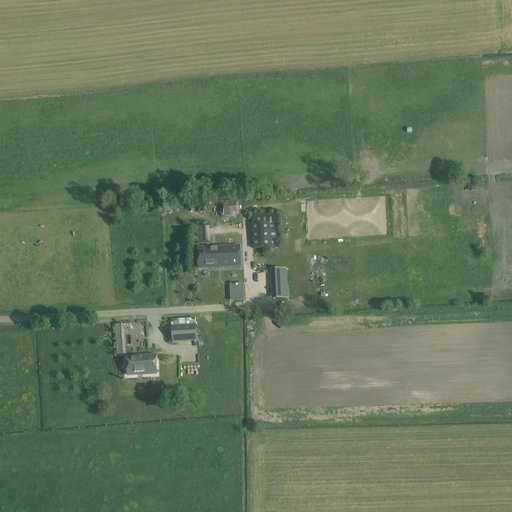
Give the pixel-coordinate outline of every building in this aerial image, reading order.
[(222,214),(235,214),(235,203),(222,203),(222,214)] [(265,215),(252,215),(253,249),(256,249),(279,248),(277,214),(265,215)] [(210,244),(209,226),(197,227),(198,244),(210,244)] [(197,250),(198,270),(240,267),(238,247),(197,250)] [(275,270),(276,285),(287,284),(286,269),(275,270)] [(230,285),(231,296),(235,296),(235,301),(243,301),(242,285),(230,285)] [(127,355),(124,325),(115,325),(117,356),(127,355)] [(197,342),(196,325),(171,326),(172,344),(197,342)] [(128,377),(156,376),(155,356),(127,357),(128,377)]
